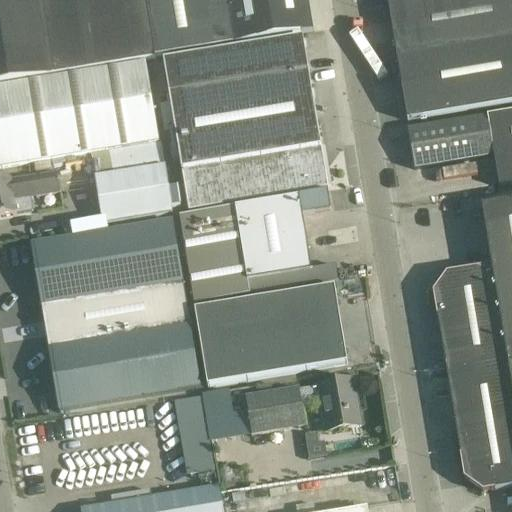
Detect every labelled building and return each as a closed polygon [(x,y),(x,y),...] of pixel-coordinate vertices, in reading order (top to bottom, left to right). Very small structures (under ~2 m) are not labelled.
[(0,0),(0,85),(31,80),(17,0),(0,0)] [(17,0),(31,80),(92,70),(80,0),(17,0)] [(80,0),(92,70),(153,60),(142,0),(80,0)] [(142,0),(153,60),(229,47),(221,0),(142,0)] [(221,0),(229,47),(314,33),(308,0),(221,0)] [(511,0),(387,0),(397,60),(511,41),(511,0)] [(189,212),(308,192),(328,189),(325,172),(328,168),(324,165),(303,40),(165,63),(169,97),(189,212)] [(511,41),(397,60),(408,122),(511,104),(511,41)] [(0,89),(0,170),(91,155),(91,156),(159,145),(146,65),(0,89)] [(501,189),(511,187),(511,114),(408,132),(415,171),(495,158),(501,189)] [(91,156),(103,226),(171,215),(159,145),(91,156)] [(68,161),(71,179),(63,180),(66,197),(74,195),(74,198),(88,195),(81,158),(68,161)] [(61,194),(58,175),(11,183),(11,180),(0,181),(0,219),(33,214),(31,199),(61,194)] [(194,306),(341,282),(338,267),(312,271),(303,218),(332,213),(328,194),(235,209),(235,210),(180,219),(194,306)] [(447,276),(434,295),(449,388),(511,377),(511,204),(482,209),(492,268),(447,276)] [(173,223),(32,247),(60,413),(201,389),(173,223)] [(335,290),(196,313),(209,389),(348,366),(335,290)] [(511,377),(449,388),(464,481),(483,495),(511,489),(511,377)] [(249,401),(246,401),(248,415),(249,422),(251,434),(252,438),(256,437),(306,429),(303,410),(323,407),(327,434),(341,431),(361,428),(353,382),(334,385),(319,388),(320,388),(300,392),(249,401)] [(317,436),(305,438),(309,463),(327,460),(325,444),(319,445),(317,436)] [(101,510),(88,511),(223,511),(220,489),(152,501),(150,492),(121,497),(122,506),(101,510)]
